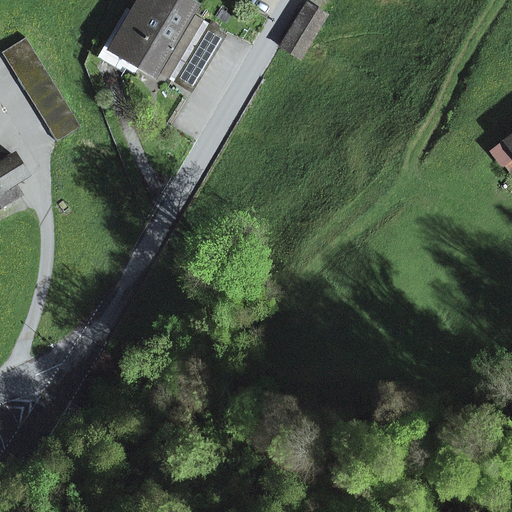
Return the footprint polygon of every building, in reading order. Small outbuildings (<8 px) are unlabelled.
[(139,0),(132,13),(113,45),(133,57),(130,62),(139,67),(154,76),(157,72),(190,15),(196,6),(185,0),(139,0)] [(306,6),(280,48),(299,59),(325,17),(306,6)] [(133,57),(113,45),(132,13),(126,9),(97,58),(123,74),(125,70),(134,75),(139,67),(130,62),(133,57)] [(194,88),(169,73),(200,21),(190,15),(157,72),(191,93),(194,88)] [(200,21),(169,73),(194,88),(225,36),(200,21)] [(57,143),(81,128),(26,39),(2,53),(57,143)] [(0,206),(19,195),(11,184),(25,175),(13,157),(0,164),(0,206)] [(105,354),(91,376),(102,383),(115,361),(105,354)]
